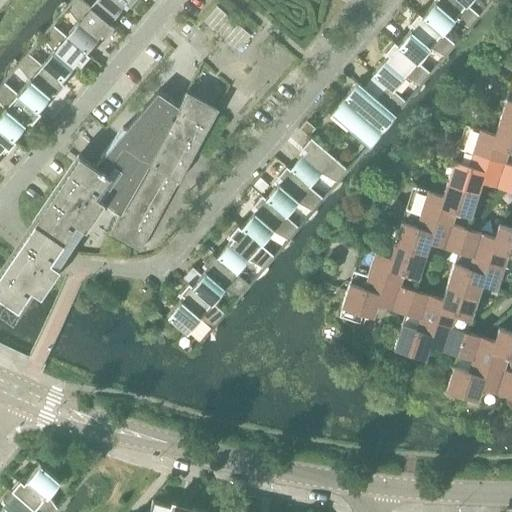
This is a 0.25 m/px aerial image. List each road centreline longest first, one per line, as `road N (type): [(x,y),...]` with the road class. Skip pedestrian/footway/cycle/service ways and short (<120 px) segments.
road 1 (residential): [(0,205),(21,235),(50,256),(150,268),(164,262),(390,0)]
road 2 (tertiary): [(377,486),(239,462),(98,425)]
road 3 (residential): [(0,203),(166,0)]
road 4 (residential): [(458,342),(355,258),(332,256)]
road 5 (residential): [(511,280),(396,187)]
road 6 (tertiary): [(377,486),(511,493)]
